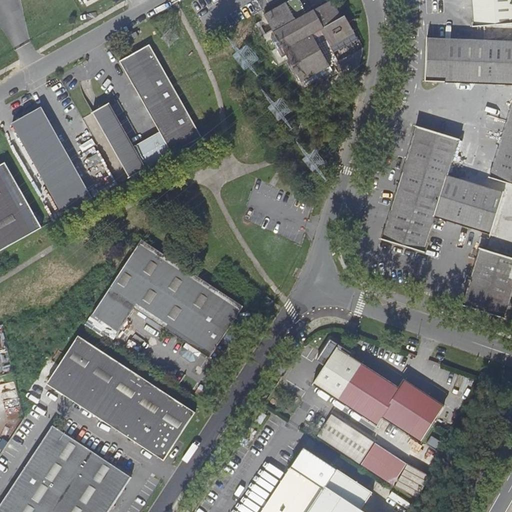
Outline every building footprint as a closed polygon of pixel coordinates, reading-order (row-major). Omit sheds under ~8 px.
[(262,36),(279,66),(290,60),(305,87),(333,71),(319,45),(328,40),(331,47),(355,33),(346,16),(341,18),(331,0),(330,0),(308,12),(301,0),(292,0),(265,16),(273,30),(262,36)] [(511,24),(511,0),(472,0),(475,27),(511,24)] [(210,36),(192,3),(183,8),(201,40),(210,36)] [(511,84),(511,42),(427,39),(425,81),(511,84)] [(134,147),(146,169),(203,137),(151,45),(121,62),(161,132),(134,147)] [(130,178),(146,169),(134,147),(109,103),(94,112),(130,178)] [(64,215),(93,199),(42,107),(13,124),(64,215)] [(511,111),(492,177),(511,183),(511,111)] [(410,152),(450,164),(458,139),(418,127),(410,152)] [(380,150),(376,162),(383,164),(387,152),(380,150)] [(450,164),(410,152),(383,241),(422,253),(434,217),(490,234),(503,194),(446,176),(450,164)] [(0,165),(0,251),(17,241),(43,227),(6,162),(0,165)] [(210,356),(243,308),(244,305),(143,238),(121,272),(94,313),(120,331),(135,307),(210,356)] [(464,306),(504,318),(511,290),(511,258),(481,249),(464,306)] [(274,299),(268,295),(264,302),(269,306),(274,299)] [(79,336),(48,384),(165,461),(196,413),(79,336)] [(331,339),(317,360),(326,366),(315,383),(379,425),(384,417),(422,442),(444,408),(407,383),(402,390),(350,356),(352,353),(331,339)] [(267,416),(263,412),(256,422),(261,425),(267,416)] [(53,425),(0,506),(0,511),(109,511),(133,478),(53,425)] [(439,453),(445,445),(433,437),(428,445),(439,453)] [(360,453),(365,446),(357,441),(352,448),(360,453)] [(393,484),(408,462),(375,441),(361,464),(393,484)] [(263,511),(364,511),(360,509),(372,492),(306,448),(263,511)] [(419,498),(431,475),(408,463),(396,486),(419,498)]
